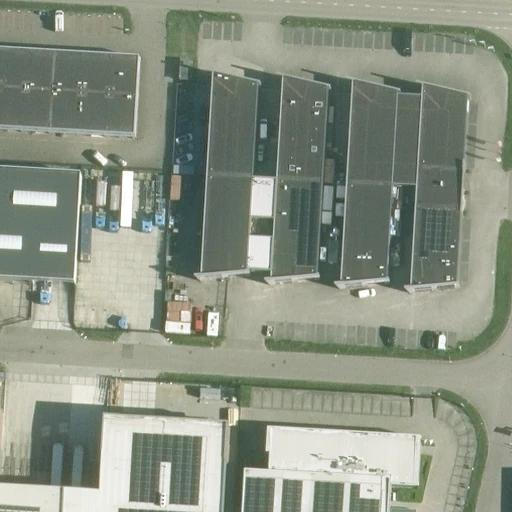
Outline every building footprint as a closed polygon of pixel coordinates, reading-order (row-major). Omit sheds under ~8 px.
[(27,54),(0,52),(0,92),(25,94),(27,54)] [(55,56),(54,56),(27,54),(25,94),(53,96),(55,56)] [(83,57),(55,56),(53,96),(81,97),(83,57)] [(111,59),(83,57),(81,97),(109,99),(111,59)] [(109,99),(138,101),(140,61),(111,59),(109,99)] [(192,64),(180,63),(179,82),(191,83),(192,64)] [(213,79),(207,180),(253,183),(259,89),(260,90),(261,88),(211,77),(211,79),(213,79)] [(277,184),(323,187),(328,93),(330,94),(331,92),(281,81),(281,83),(283,83),(277,184)] [(353,87),(347,188),(393,191),(393,190),(398,100),(398,97),(400,98),(400,96),(351,85),(351,87),(353,87)] [(398,100),(393,190),(417,192),(418,173),(464,176),(468,101),(470,102),(470,100),(421,89),(421,91),(423,91),(422,101),(398,100)] [(0,132),(21,134),(23,134),(25,94),(0,92),(0,132)] [(23,134),(51,136),(53,96),(25,94),(23,134)] [(51,136),(79,137),(81,97),(53,96),(51,136)] [(79,137),(106,139),(109,99),(81,97),(79,137)] [(138,101),(109,99),(106,139),(135,140),(138,101)] [(0,283),(31,285),(75,288),(81,178),(0,173),(0,283)] [(462,214),(464,176),(418,173),(417,192),(416,212),(462,214)] [(248,276),(253,183),(207,180),(201,281),(199,281),(199,283),(250,277),(250,276),(248,276)] [(277,184),(271,285),(269,285),(269,287),(320,282),(319,280),(318,280),(323,187),(277,184)] [(388,284),(393,191),(347,188),(341,289),(339,289),(339,291),(389,286),(389,284),(388,284)] [(457,288),(462,214),(416,212),(411,293),(409,293),(409,295),(459,290),(459,288),(457,288)] [(0,511),(224,511),(224,507),(229,431),(106,424),(102,500),(66,497),(0,493),(0,457),(0,452),(1,452),(3,417),(0,417),(0,511)] [(245,475),(243,511),(389,511),(391,487),(415,489),(418,489),(421,442),(417,441),(417,442),(272,433),(268,433),(267,457),(270,458),(269,477),(245,475)]
